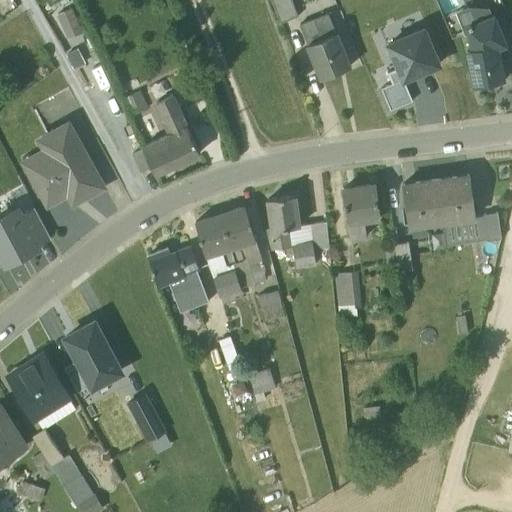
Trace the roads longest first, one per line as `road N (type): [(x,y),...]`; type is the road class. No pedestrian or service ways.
road 1 (residential): [(0,322),(143,211),(213,176),(294,155),(511,127)]
road 2 (track): [(443,511),(511,219)]
